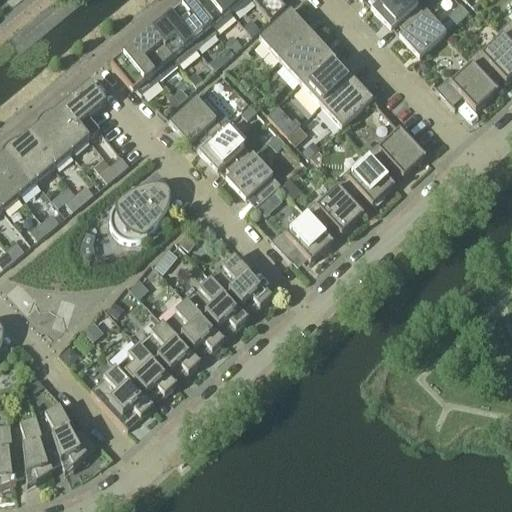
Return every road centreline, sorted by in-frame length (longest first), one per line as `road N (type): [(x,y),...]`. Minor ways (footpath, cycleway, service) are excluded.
road 1 (residential): [(307,315),(113,99),(122,91)]
road 2 (residential): [(472,162),(307,315)]
road 3 (residential): [(307,315),(142,467)]
road 4 (residential): [(472,162),(322,0)]
road 5 (residential): [(142,467),(0,315)]
